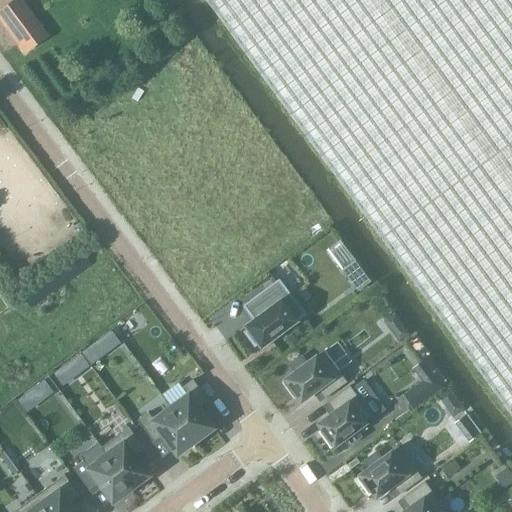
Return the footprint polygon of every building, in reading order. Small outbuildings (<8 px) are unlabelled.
[(0,18),(26,53),(47,37),(19,0),(15,0),(0,11),(0,18)] [(511,0),(207,0),(499,399),(511,416),(511,0)] [(124,64),(115,71),(122,81),(131,73),(124,64)] [(365,274),(353,283),(359,291),(371,282),(365,274)] [(262,347),(306,314),(280,279),(244,305),(255,320),(246,326),(249,329),(245,332),(255,346),(259,343),(262,347)] [(403,324),(393,332),(400,342),(410,334),(403,324)] [(112,330),(90,346),(99,359),(122,342),(112,330)] [(325,351),(307,364),(282,382),(295,399),(298,396),(302,401),(318,389),(325,399),(348,382),(325,351)] [(81,353),(54,373),(63,386),(90,366),(81,353)] [(422,381),(404,395),(414,409),(433,396),(447,385),(437,370),(422,381)] [(45,380),(18,400),(27,413),(54,393),(45,380)] [(214,427),(200,408),(209,401),(193,380),(183,388),(188,395),(171,408),(196,440),(214,427)] [(373,417),(350,386),(328,403),(335,412),(319,424),(323,429),(319,432),(331,449),(345,439),(350,446),(361,437),(356,430),(373,417)] [(449,389),(439,396),(446,406),(456,398),(449,389)] [(196,440),(171,408),(154,420),(149,413),(138,420),(154,442),(164,435),(178,454),(196,440)] [(120,434),(101,447),(117,469),(128,484),(130,486),(131,488),(149,475),(146,470),(142,465),(135,456),(145,449),(129,427),(120,434)] [(84,461),(74,468),(90,489),(99,482),(102,486),(110,497),(113,501),(131,488),(130,486),(128,484),(117,469),(101,447),(98,443),(81,456),(84,460),(84,461)] [(422,478),(399,447),(382,460),(377,453),(365,461),(371,468),(357,478),(369,495),(373,492),(377,497),(393,485),(400,495),(422,478)] [(454,460),(443,468),(449,476),(460,468),(454,460)] [(80,496),(65,475),(37,495),(49,511),(77,511),(71,503),(80,496)] [(447,511),(425,482),(403,498),(410,508),(404,511),(447,511)] [(49,511),(37,495),(13,511),(49,511)]
